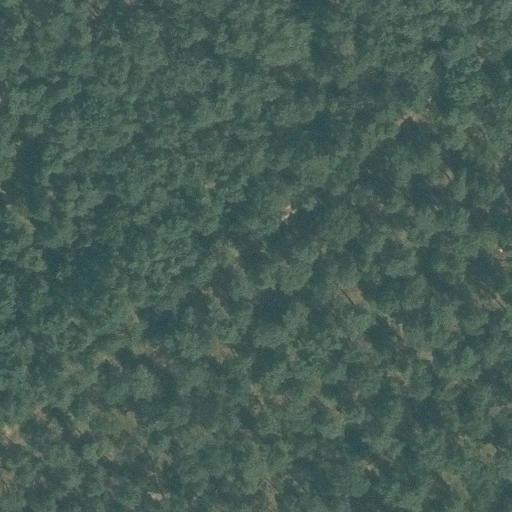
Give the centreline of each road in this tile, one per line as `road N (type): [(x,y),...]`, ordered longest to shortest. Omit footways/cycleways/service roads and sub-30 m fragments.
road 1 (track): [(511,39),(0,439)]
road 2 (track): [(183,511),(0,463)]
